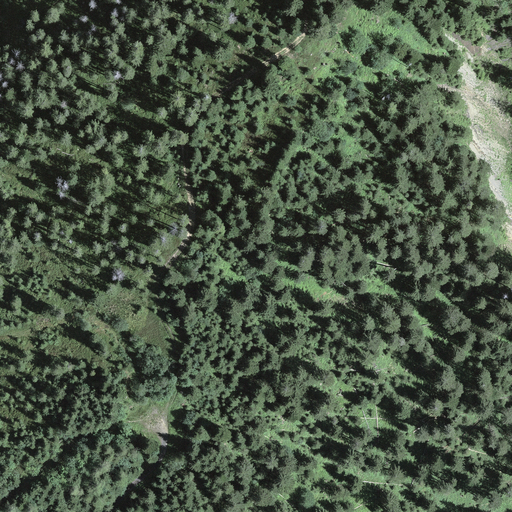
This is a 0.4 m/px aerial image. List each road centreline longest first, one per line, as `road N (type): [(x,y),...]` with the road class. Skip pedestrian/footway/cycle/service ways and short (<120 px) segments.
road 1 (track): [(196,387),(207,331),(181,283),(180,254),(211,211),(205,119),(225,78),(333,0)]
road 2 (track): [(116,511),(184,427),(196,387),(169,382),(98,418),(0,496)]
